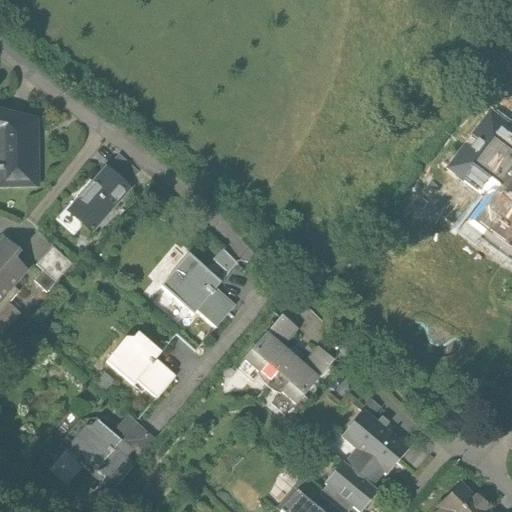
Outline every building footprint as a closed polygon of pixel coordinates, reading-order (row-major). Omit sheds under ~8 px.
[(48,178),(47,113),(0,100),(0,129),(9,132),(10,179),(48,178)] [(511,127),(510,126),(509,128),(493,116),(452,170),(488,197),(466,225),(511,259),(511,204),(511,203),(511,201),(511,127)] [(130,148),(118,162),(139,181),(151,167),(130,148)] [(86,229),(94,219),(103,227),(113,215),(111,212),(139,181),(118,162),(104,177),(102,175),(68,213),(86,229)] [(0,303),(1,304),(24,280),(38,265),(24,252),(29,246),(14,232),(3,244),(0,241),(0,303)] [(84,260),(64,242),(49,259),(56,266),(69,277),(84,260)] [(196,262),(176,285),(204,309),(207,305),(228,323),(246,303),(226,285),(232,278),(208,257),(204,262),(196,262)] [(59,287),(69,277),(56,266),(47,276),(59,287)] [(31,287),(24,280),(1,304),(0,303),(0,312),(16,327),(33,308),(22,297),(31,287)] [(260,372),(271,381),(292,356),(283,348),(298,330),(281,315),(244,359),(246,361),(239,370),(252,381),(260,372)] [(137,331),(117,355),(146,379),(149,375),(170,393),(187,372),(167,354),(173,347),(149,327),(145,331),(137,331)] [(302,365),(292,356),(271,381),(283,392),(272,405),(285,416),(333,361),(318,347),(302,365)] [(369,443),(368,444),(396,467),(398,468),(419,444),(375,407),(355,431),(369,443)] [(98,419),(62,462),(81,477),(98,457),(106,465),(109,461),(118,469),(107,481),(119,491),(148,457),(140,451),(150,439),(161,448),(172,435),(140,408),(130,420),(137,426),(132,433),(109,414),(105,419),(98,419)] [(382,483),(396,467),(368,444),(339,478),(340,479),(366,501),(372,506),(388,488),(382,483)] [(331,489),(357,511),(366,501),(340,479),(331,489)] [(505,511),(473,479),(450,501),(454,504),(445,511),(505,511)] [(289,501),(301,511),(339,511),(306,482),(289,501)]
